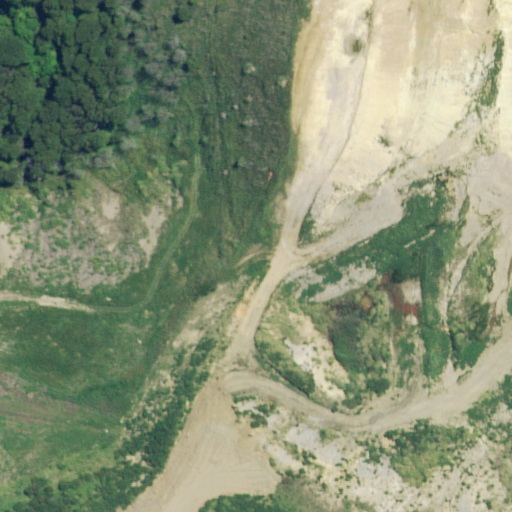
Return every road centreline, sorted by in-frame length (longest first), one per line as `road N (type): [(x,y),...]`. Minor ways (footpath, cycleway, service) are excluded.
road 1 (track): [(511,57),(484,147),(432,246),(415,298),(471,420),(443,511)]
road 2 (track): [(241,511),(196,478),(164,433),(136,416),(0,379)]
